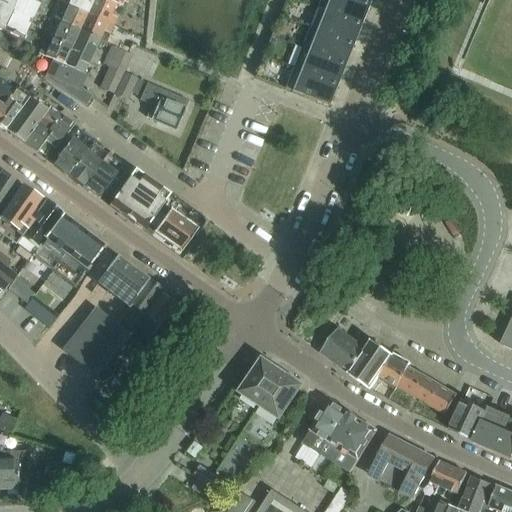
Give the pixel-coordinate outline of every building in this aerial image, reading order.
[(42,18),(46,10),(24,0),(20,0),(17,8),(13,16),(30,24),(35,14),(42,18)] [(44,0),(24,0),(46,10),(49,2),(44,0)] [(88,16),(95,0),(72,0),(69,7),(88,16)] [(95,0),(88,16),(114,27),(117,20),(111,17),(118,0),(122,0),(129,3),(129,0),(95,0)] [(360,28),(368,8),(348,0),(321,0),(317,11),(360,28)] [(0,29),(5,32),(13,16),(17,8),(1,1),(0,3),(0,29)] [(80,33),(88,16),(69,7),(64,16),(58,13),(54,21),(80,33)] [(352,48),(360,28),(317,11),(309,31),(352,48)] [(26,32),(30,24),(13,16),(5,32),(30,44),(34,36),(26,32)] [(110,35),(114,27),(88,16),(80,33),(99,42),(104,32),(110,35)] [(72,49),(80,33),(54,21),(50,29),(57,32),(53,41),(72,49)] [(344,69),(352,48),(309,31),(301,51),(344,69)] [(0,32),(0,48),(8,53),(13,44),(3,38),(5,35),(0,32)] [(95,51),(99,42),(80,33),(72,49),(99,61),(102,54),(95,51)] [(58,81),(72,49),(53,41),(50,49),(43,46),(39,55),(53,62),(47,75),(58,81)] [(84,76),(88,66),(95,69),(99,61),(72,49),(58,81),(55,86),(61,90),(67,92),(76,72),(84,76)] [(123,75),(131,57),(114,50),(106,66),(110,68),(101,89),(114,96),(123,75)] [(336,89),(344,69),(301,51),(293,72),(336,89)] [(328,109),(336,89),(293,72),(285,91),(291,94),(328,109)] [(128,102),(131,95),(137,81),(124,75),(115,96),(128,102)] [(137,98),(144,84),(137,81),(131,95),(137,98)] [(28,100),(0,82),(0,109),(16,119),(28,100)] [(185,111),(188,103),(147,85),(140,102),(151,107),(146,119),(177,132),(186,111),(185,111)] [(49,133),(60,117),(42,104),(40,107),(28,100),(16,119),(7,133),(24,144),(38,126),(49,133)] [(16,119),(0,109),(0,129),(7,133),(16,119)] [(63,143),(74,127),(60,117),(49,133),(38,126),(24,144),(47,161),(55,150),(55,151),(62,142),(63,143)] [(67,177),(86,153),(71,141),(53,166),(67,177)] [(83,189),(102,165),(86,153),(67,177),(83,189)] [(102,165),(83,189),(98,200),(117,176),(102,165)] [(124,219),(151,182),(135,171),(109,208),(124,219)] [(0,211),(19,185),(2,173),(0,176),(0,211)] [(148,228),(171,196),(151,182),(124,219),(144,233),(148,228)] [(28,219),(41,201),(23,188),(0,219),(0,230),(18,243),(22,239),(21,238),(32,223),(28,219)] [(394,200),(390,209),(407,218),(412,209),(394,200)] [(22,239),(18,243),(34,255),(62,217),(64,215),(48,202),(46,204),(32,223),(21,238),(22,239)] [(182,253),(197,232),(169,213),(154,234),(182,253)] [(34,255),(32,258),(54,274),(75,290),(80,282),(87,270),(104,249),(62,217),(34,255)] [(117,257),(97,284),(99,286),(99,285),(130,308),(116,326),(134,340),(137,336),(149,319),(145,315),(160,294),(160,295),(163,291),(158,287),(157,288),(119,259),(119,258),(117,257)] [(24,289),(18,298),(28,305),(34,296),(24,289)] [(149,319),(137,336),(147,344),(170,312),(175,305),(174,304),(160,295),(160,294),(145,315),(149,319)] [(35,302),(26,313),(32,317),(40,306),(35,302)] [(96,309),(63,350),(104,383),(118,366),(137,343),(134,340),(116,326),(96,309)] [(511,322),(501,346),(511,350),(511,322)] [(348,375),(366,351),(338,331),(321,355),(348,375)] [(137,343),(118,366),(130,376),(149,353),(137,343)] [(379,378),(393,357),(372,343),(366,351),(348,375),(370,391),(379,378)] [(397,389),(409,369),(411,365),(394,356),(393,357),(379,378),(388,383),(386,385),(394,389),(395,387),(397,389)] [(261,407),(283,373),(263,360),(241,394),(261,407)] [(147,361),(139,371),(147,378),(155,367),(147,361)] [(458,397),(409,369),(397,389),(447,417),(450,410),(458,397)] [(280,420),(303,387),(283,373),(261,407),(280,420)] [(474,443),(487,413),(465,402),(458,414),(450,431),(474,443)] [(320,456),(346,413),(330,403),(304,446),(320,456)] [(511,460),(511,459),(511,419),(489,410),(487,413),(474,443),(511,460)] [(336,466),(362,423),(362,422),(346,412),(346,413),(320,456),(336,466)] [(0,431),(10,436),(17,421),(2,415),(0,419),(0,431)] [(351,475),(377,432),(362,423),(336,466),(351,475)] [(416,496),(434,461),(390,438),(372,474),(381,479),(379,482),(403,494),(405,490),(416,496)] [(196,460),(204,449),(196,443),(188,454),(196,460)] [(29,453),(4,454),(1,454),(1,463),(0,463),(0,491),(18,491),(18,480),(30,480),(29,453)] [(51,496),(69,468),(53,458),(44,472),(51,476),(41,490),(51,496)] [(459,496),(468,475),(440,463),(427,493),(436,497),(440,487),(459,496)] [(221,480),(216,476),(201,467),(194,477),(199,480),(215,490),(221,480)] [(463,511),(482,511),(493,486),(473,478),(461,511),(463,511)] [(220,493),(215,490),(199,480),(193,490),(214,504),(220,493)] [(341,488),(329,511),(342,511),(352,493),(341,488)] [(494,511),(511,511),(511,493),(498,488),(488,510),(494,511)] [(304,511),(273,492),(259,511),(304,511)] [(230,511),(246,511),(253,501),(241,494),(231,511),(230,511)] [(460,511),(461,511),(442,503),(437,511),(460,511)]
